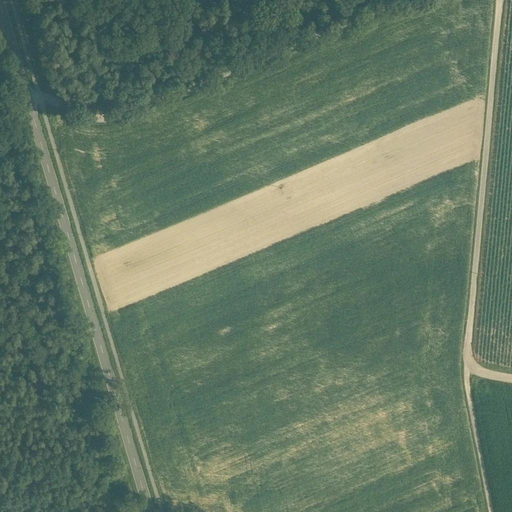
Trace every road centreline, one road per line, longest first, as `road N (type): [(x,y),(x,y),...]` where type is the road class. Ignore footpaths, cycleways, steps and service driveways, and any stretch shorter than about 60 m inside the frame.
road 1 (secondary): [(27,97),(149,511)]
road 2 (unclassified): [(401,0),(110,118),(27,97)]
road 3 (unclassified): [(499,0),(465,367)]
road 4 (unclassified): [(465,367),(490,511)]
